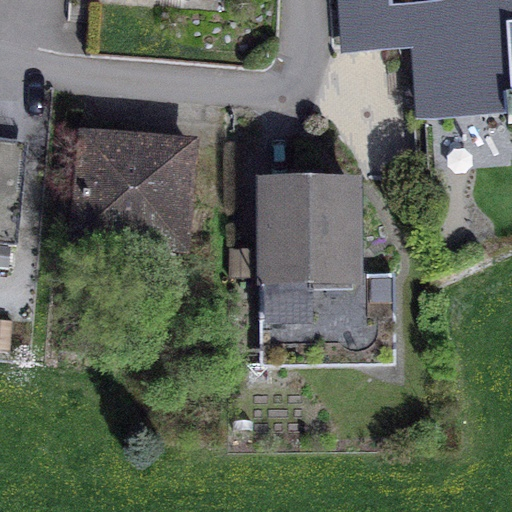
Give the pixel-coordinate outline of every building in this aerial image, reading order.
[(346,0),(350,55),(390,52),(388,16),(386,0),(346,0)] [(511,37),(506,38),(504,9),(431,13),(432,41),(417,42),(417,50),(421,114),(505,109),(506,126),(511,125),(511,37)] [(432,41),(431,13),(416,14),(388,16),(390,52),(417,50),(417,42),(432,41)] [(415,175),(425,174),(421,114),(411,115),(415,175)] [(80,215),(77,243),(182,252),(191,152),(86,143),(83,175),(64,173),(60,213),(80,215)] [(0,159),(27,162),(28,148),(0,145),(0,159)] [(0,246),(18,249),(27,162),(0,159),(0,246)] [(381,302),(381,281),(353,282),(353,195),(332,195),(332,182),(295,182),(295,196),(267,196),(268,284),(268,356),(353,356),(353,341),(392,340),(391,302),(381,302)] [(353,356),(268,356),(268,284),(261,284),(261,371),(396,371),(396,281),(381,281),(381,302),(391,302),(392,340),(353,341),(353,356)]
